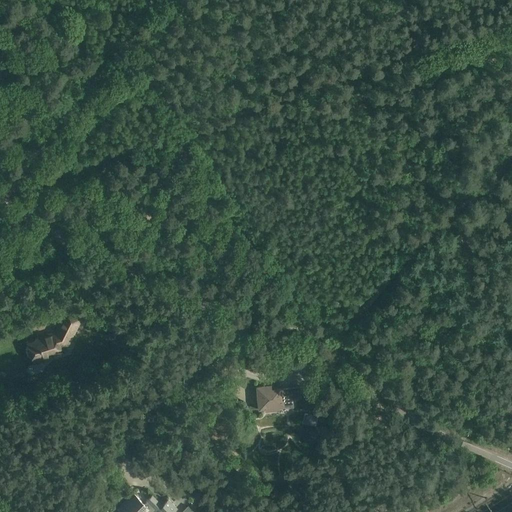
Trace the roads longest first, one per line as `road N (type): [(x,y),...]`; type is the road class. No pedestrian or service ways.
road 1 (unclassified): [(511,466),(409,414),(335,345),(312,334),(248,327),(78,244)]
road 2 (track): [(46,178),(511,24)]
road 3 (track): [(312,334),(120,50)]
road 4 (track): [(511,153),(476,196),(428,230),(335,345)]
road 5 (track): [(0,198),(120,50)]
